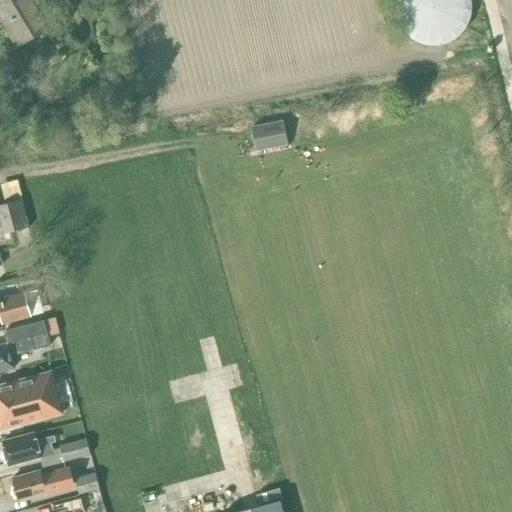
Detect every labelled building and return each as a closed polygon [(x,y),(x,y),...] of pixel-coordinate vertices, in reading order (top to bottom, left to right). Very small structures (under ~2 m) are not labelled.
[(16,46),(53,24),(38,0),(0,0),(0,17),(0,18),(16,46)] [(122,118),(139,114),(136,103),(119,107),(122,118)] [(251,127),(256,152),(288,146),(283,120),(251,127)] [(0,233),(0,234),(27,226),(20,199),(0,205),(0,233)] [(0,319),(1,325),(31,317),(25,293),(0,300),(0,319)] [(42,321),(46,337),(57,334),(59,333),(55,317),(53,318),(42,321)] [(10,356),(49,345),(42,321),(4,331),(7,344),(0,345),(0,370),(13,367),(10,356)] [(0,428),(60,413),(50,372),(0,385),(0,428)] [(49,443),(53,441),(51,437),(35,440),(33,433),(1,442),(3,452),(1,453),(4,462),(6,462),(7,466),(39,457),(39,456),(52,453),(49,443)] [(62,462),(88,455),(84,439),(58,446),(62,462)] [(44,491),(71,483),(67,469),(40,476),(38,471),(10,479),(12,487),(11,491),(13,496),(15,498),(17,501),(45,493),(44,491)] [(99,488),(95,473),(74,478),(79,494),(99,488)] [(283,511),(280,500),(234,511),(233,511),(283,511)]
